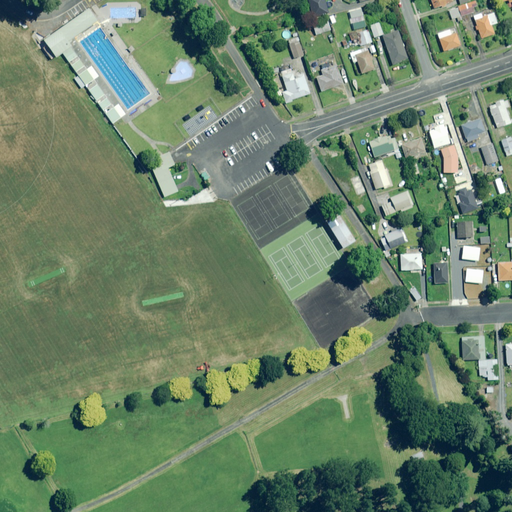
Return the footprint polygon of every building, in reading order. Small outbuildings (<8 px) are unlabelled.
[(431,0),(434,9),(442,7),(442,8),(447,6),(447,5),(454,2),(453,0),(431,0)] [(458,8),(461,17),(463,16),(473,13),(472,8),(478,6),(476,1),(459,6),(459,8),(458,8)] [(95,22),(83,6),(36,41),(48,57),(95,22)] [(477,26),(475,26),(477,31),(478,30),(481,39),(495,34),(492,25),(498,23),(494,13),(482,16),(481,14),(474,16),(477,26)] [(331,30),(328,21),(313,26),(316,35),(331,30)] [(384,35),(379,23),(370,26),(374,38),(384,35)] [(457,33),(455,28),(438,34),(444,51),(461,46),(457,33)] [(372,42),(368,30),(356,34),(360,46),(372,42)] [(408,60),(398,31),(383,36),(393,65),(408,60)] [(304,55),(298,38),(289,41),(294,58),(304,55)] [(375,69),(367,47),(351,53),(350,50),(346,52),(349,59),(352,58),(359,75),(362,74),(375,69)] [(70,63),(78,57),(72,49),(64,54),(70,63)] [(79,58),(70,64),(76,72),(85,66),(79,58)] [(342,85),(335,65),(321,70),(323,75),(317,77),(322,92),(342,85)] [(94,80),(85,68),(77,73),(79,76),(74,79),(82,89),(94,80)] [(93,68),(90,71),(94,78),(98,76),(93,68)] [(294,77),(291,68),(281,72),(291,100),(311,94),(304,73),(297,76),(294,77)] [(105,95),(95,81),(87,87),(97,101),(105,95)] [(112,105),(106,96),(97,102),(104,110),(112,105)] [(491,110),(490,110),(493,117),(497,128),(511,123),(506,108),(510,107),(508,100),(503,102),(502,101),(495,103),(496,105),(489,107),(491,110)] [(121,118),(113,107),(105,112),(113,124),(121,118)] [(475,140),(479,138),(478,135),(485,132),(480,119),(458,127),(461,137),(465,136),(468,142),(470,142),(471,145),(476,143),(475,140)] [(450,145),(455,142),(453,135),(449,136),(445,124),(436,127),(436,129),(429,132),(435,150),(444,146),(446,151),(451,149),(450,145)] [(369,142),(374,157),(394,151),(397,159),(402,157),(396,141),(394,133),(369,142)] [(413,157),(414,158),(419,156),(418,155),(426,152),(421,137),(401,145),(407,159),(413,157)] [(507,156),(511,154),(511,141),(511,138),(502,141),(507,156)] [(492,144),(481,148),(487,166),(499,162),(492,144)] [(461,154),(459,147),(451,150),(453,156),(450,157),(455,172),(470,167),(465,152),(461,154)] [(355,169),(348,153),(343,155),(342,154),(338,156),(338,157),(333,159),(340,175),(355,169)] [(159,156),(146,161),(160,197),(174,191),(159,156)] [(382,161),(369,165),(371,171),(370,171),(376,190),(385,187),(385,188),(393,186),(387,169),(385,169),(382,161)] [(419,173),(417,166),(410,168),(413,175),(419,173)] [(366,191),(361,176),(353,179),(355,183),(352,183),(356,192),(358,191),(360,194),(366,191)] [(414,207),(408,191),(391,198),(392,202),(382,206),(386,216),(401,210),(402,212),(414,207)] [(331,211),(318,219),(338,251),(351,243),(331,211)] [(474,237),(473,221),(457,222),(458,238),(474,237)] [(408,242),(402,228),(385,235),(386,238),(381,240),(386,251),(408,242)] [(452,247),(443,246),(442,252),(446,252),(446,256),(451,256),(452,247)] [(423,269),(422,254),(401,255),(401,271),(423,269)] [(479,262),(480,266),(476,266),(476,263),(464,263),(465,281),(472,281),(473,283),(481,283),(481,275),(489,275),(488,261),(479,262)] [(511,280),(511,262),(498,262),(498,280),(511,280)] [(448,284),(447,263),(434,263),(435,284),(448,284)] [(422,298),(414,288),(410,291),(417,301),(422,298)] [(474,340),(474,338),(467,339),(467,340),(462,340),(463,360),(479,360),(479,359),(480,359),(480,353),(479,353),(478,340),(474,340)] [(479,361),(480,376),(483,376),(483,378),(488,378),(488,380),(499,380),(497,360),(479,361)] [(422,445),(409,449),(412,462),(426,458),(422,445)]
